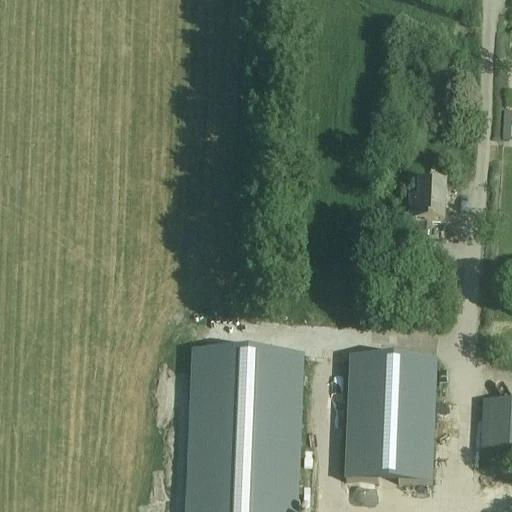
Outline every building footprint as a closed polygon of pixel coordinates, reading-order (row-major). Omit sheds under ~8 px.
[(510,142),(511,116),(511,113),(505,113),(503,142),(510,142)] [(410,227),(410,243),(416,243),(416,238),(427,238),(427,227),(444,228),(446,188),(419,187),(418,201),(410,201),(409,227),(410,227)] [(385,266),(409,268),(410,248),(386,246),(385,266)] [(193,355),(186,511),(296,511),(302,359),(193,355)] [(345,485),(347,485),(431,489),(436,364),(350,361),(345,485)] [(511,405),(483,405),(481,453),(511,454),(511,405)]
